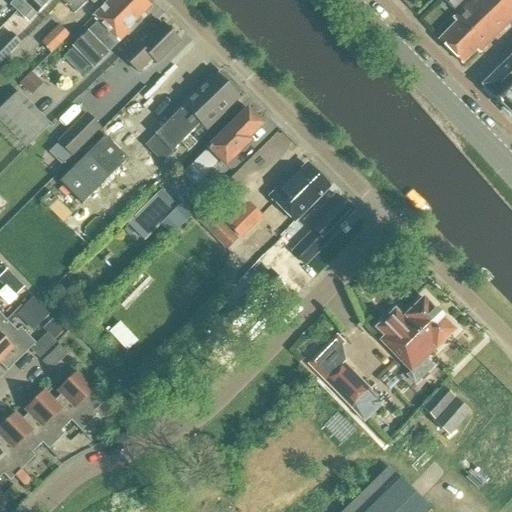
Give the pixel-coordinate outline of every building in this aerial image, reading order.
[(16,14),(29,0),(15,0),(9,7),(16,14)] [(37,16),(52,0),(29,0),(16,14),(23,21),(33,11),(37,16)] [(63,0),(60,3),(65,8),(66,7),(74,15),(89,1),(93,5),(97,0),(63,0)] [(124,33),(150,8),(141,0),(116,0),(114,2),(112,0),(111,0),(93,18),(95,20),(93,21),(97,25),(73,48),(93,70),(108,55),(97,45),(101,41),(111,51),(127,35),(124,33)] [(511,0),(474,0),(454,20),(458,23),(439,41),(463,65),(476,52),(480,55),(511,23),(511,0)] [(443,0),(454,11),(465,0),(443,0)] [(157,66),(179,43),(162,25),(140,47),(136,43),(121,57),(138,74),(151,60),(157,66)] [(51,54),(68,37),(58,27),(41,44),(51,54)] [(0,64),(19,44),(9,34),(0,44),(0,64)] [(61,51),(56,57),(79,76),(84,70),(61,51)] [(511,57),(483,86),(511,115),(511,57)] [(238,100),(239,99),(214,73),(181,106),(183,109),(155,136),(155,137),(145,147),(162,164),(173,154),(172,153),(200,126),(208,134),(223,119),(223,115),(238,100)] [(0,121),(27,149),(50,127),(17,93),(0,109),(0,121)] [(247,141),(262,126),(247,111),(182,175),(195,189),(221,163),(225,167),(250,143),(247,141)] [(85,114),(56,143),(72,159),(101,130),(85,114)] [(82,206),(127,161),(105,138),(59,183),(82,206)] [(294,224),(328,190),(306,168),(293,180),(291,178),(270,199),(294,224)] [(160,227),(174,213),(156,196),(140,212),(158,229),(160,227)] [(336,229),(352,214),(334,196),(319,212),(316,209),(302,223),(312,233),(291,254),(304,268),(339,232),(336,229)] [(171,238),(192,216),(182,205),(174,213),(160,227),(171,238)] [(240,238),(261,218),(249,206),(228,226),(240,238)] [(200,220),(227,249),(238,238),(211,210),(200,220)] [(136,269),(108,297),(123,312),(151,285),(136,269)] [(14,299),(24,289),(6,272),(0,278),(0,284),(5,290),(14,299)] [(268,305),(288,286),(277,274),(257,293),(268,305)] [(39,325),(49,316),(32,299),(23,308),(39,325)] [(425,360),(453,332),(422,300),(404,319),(402,321),(396,314),(394,312),(377,329),(379,331),(380,331),(386,337),(382,341),(412,372),(406,378),(414,387),(433,369),(425,360)] [(54,342),(63,332),(52,321),(42,330),(54,342)] [(16,333),(5,322),(0,327),(0,367),(6,373),(35,345),(19,329),(16,333)] [(106,332),(123,353),(134,344),(116,323),(106,332)] [(42,363),(50,372),(67,355),(58,347),(42,363)] [(351,410),(370,392),(342,364),(323,382),(351,410)] [(60,396),(53,403),(70,422),(80,433),(96,417),(93,414),(104,403),(75,374),(57,392),(60,396)] [(449,436),(470,414),(443,388),(424,409),(435,420),(434,422),(449,436)] [(70,422),(53,403),(43,393),(24,411),(28,415),(21,421),(41,444),(48,451),(64,436),(60,432),(70,422)] [(41,444),(21,421),(14,414),(0,428),(0,451),(20,472),(35,458),(31,454),(41,444)] [(30,482),(20,472),(0,451),(0,478),(3,476),(9,483),(14,478),(24,488),(30,482)] [(424,511),(428,509),(389,469),(345,511),(424,511)] [(8,503),(0,494),(0,506),(2,509),(8,503)]
